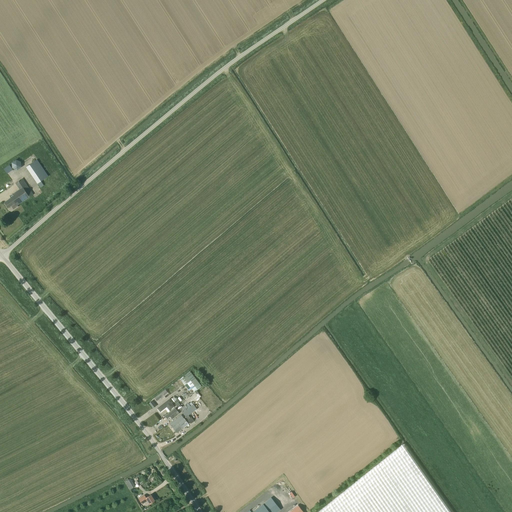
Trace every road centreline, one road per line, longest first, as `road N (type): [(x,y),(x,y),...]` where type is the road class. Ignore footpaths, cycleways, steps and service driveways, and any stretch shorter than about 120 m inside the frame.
road 1 (unclassified): [(1,252),(143,128),(317,0)]
road 2 (unclassified): [(198,511),(145,430),(1,252)]
